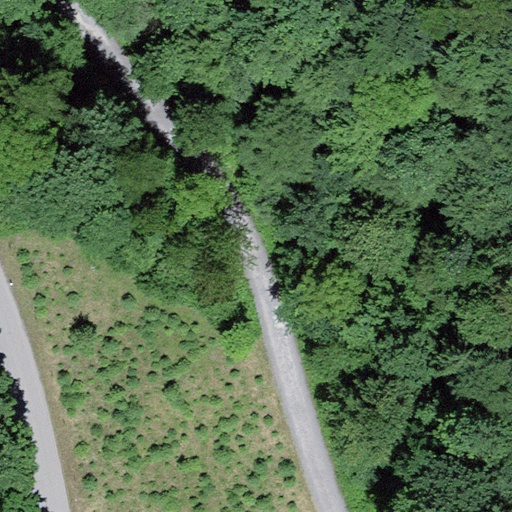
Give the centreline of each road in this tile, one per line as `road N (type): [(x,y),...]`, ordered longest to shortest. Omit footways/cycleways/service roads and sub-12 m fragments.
road 1 (track): [(331,511),(254,257),(209,180),(68,0)]
road 2 (track): [(44,511),(0,345)]
